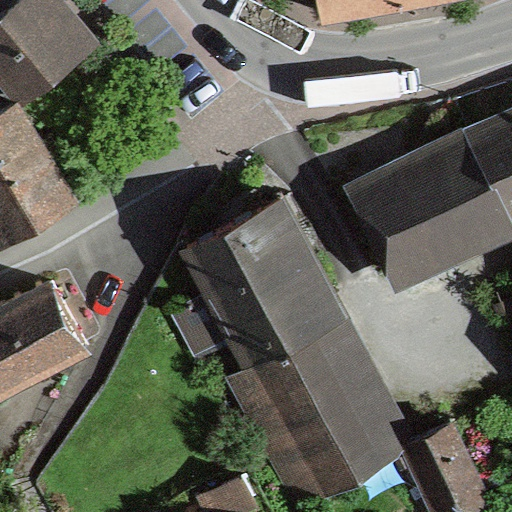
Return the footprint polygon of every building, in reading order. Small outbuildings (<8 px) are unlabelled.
[(9,0),(0,7),(0,71),(19,96),(86,43),(50,0),(9,0)] [(324,0),(326,10),(381,0),(324,0)] [(0,227),(6,237),(77,196),(22,106),(17,97),(5,98),(0,101),(0,227)] [(511,111),(510,107),(468,126),(508,208),(510,206),(511,205),(511,111)] [(508,208),(468,126),(440,141),(479,224),(506,211),(508,208)] [(479,224),(440,141),(412,154),(451,237),(479,224)] [(451,237),(412,154),(383,169),(423,251),(451,237)] [(423,251),(383,169),(353,183),(391,265),(423,251)] [(283,191),(266,200),(319,299),(335,290),(283,191)] [(228,320),(252,367),(285,350),(282,341),(328,317),(319,299),(266,200),(188,242),(212,289),(228,320)] [(0,303),(0,382),(18,373),(89,337),(54,275),(0,303)] [(180,307),(196,337),(228,320),(212,289),(180,307)] [(194,338),(196,337),(180,307),(178,308),(194,338)] [(252,367),(269,398),(349,355),(328,317),(282,341),(285,350),(252,367)] [(349,355),(269,398),(318,491),(398,450),(349,355)] [(440,511),(483,492),(451,420),(408,439),(440,511)] [(257,501),(244,472),(227,480),(240,509),(257,501)]
